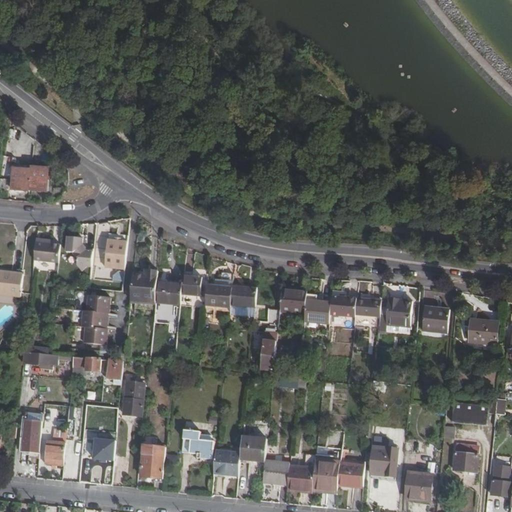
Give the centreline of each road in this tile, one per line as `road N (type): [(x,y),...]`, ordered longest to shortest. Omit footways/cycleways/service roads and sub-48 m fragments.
road 1 (secondary): [(511,269),(232,235),(113,168)]
road 2 (secondary): [(113,183),(190,227),(268,253),(511,280)]
road 3 (residential): [(261,511),(0,486)]
road 4 (unknown): [(139,199),(116,353)]
road 5 (secondary): [(113,168),(0,79)]
road 6 (secondary): [(0,95),(113,183)]
road 7 (residential): [(113,183),(85,210),(0,211)]
